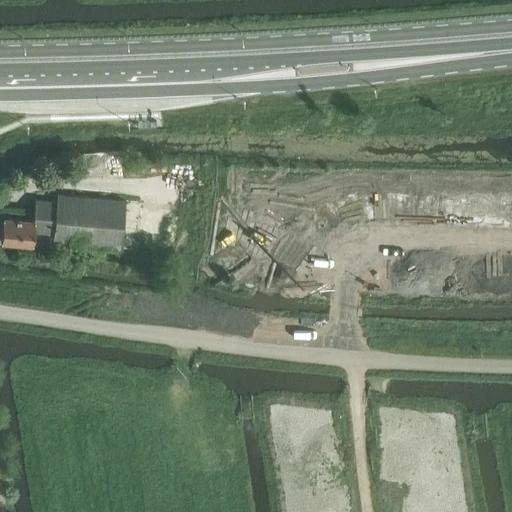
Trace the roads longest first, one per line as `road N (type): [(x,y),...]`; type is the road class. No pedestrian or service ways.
road 1 (residential): [(0,312),(332,358),(511,367)]
road 2 (secondary): [(202,78),(353,79),(442,59)]
road 3 (secondary): [(442,59),(347,56),(202,78)]
road 4 (secondary): [(202,78),(0,81)]
road 5 (track): [(194,495),(182,340)]
